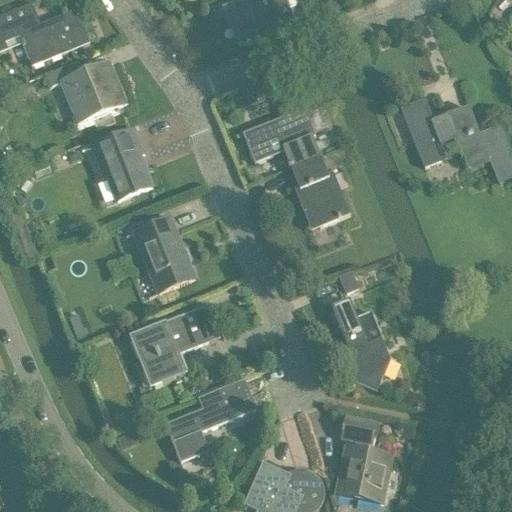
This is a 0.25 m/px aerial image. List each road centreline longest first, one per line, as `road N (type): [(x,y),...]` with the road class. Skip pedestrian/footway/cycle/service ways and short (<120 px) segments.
road 1 (residential): [(284,404),(304,395),(186,98)]
road 2 (residential): [(431,0),(186,98)]
road 3 (tertiary): [(123,511),(59,440),(0,308)]
road 4 (residential): [(186,98),(113,0)]
